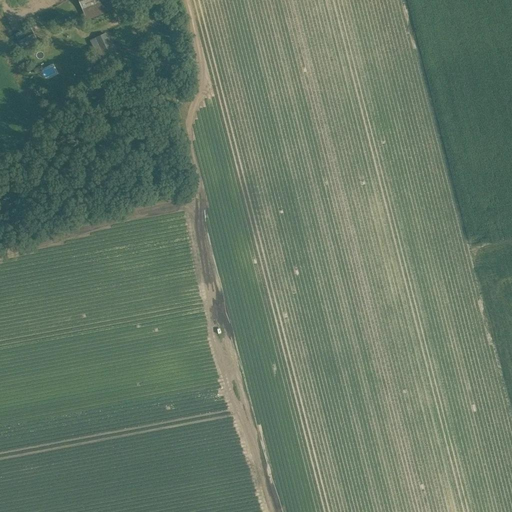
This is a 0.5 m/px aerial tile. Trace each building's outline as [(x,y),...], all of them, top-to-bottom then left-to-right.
[(119,7),(116,0),(79,0),(87,20),(119,7)] [(30,26),(15,33),(23,49),(38,41),(30,26)] [(103,67),(106,65),(119,59),(106,32),(90,40),(103,67)] [(90,72),(99,68),(94,57),(85,62),(90,72)] [(34,142),(28,147),(28,148),(35,156),(41,151),(35,143),(34,142)]
